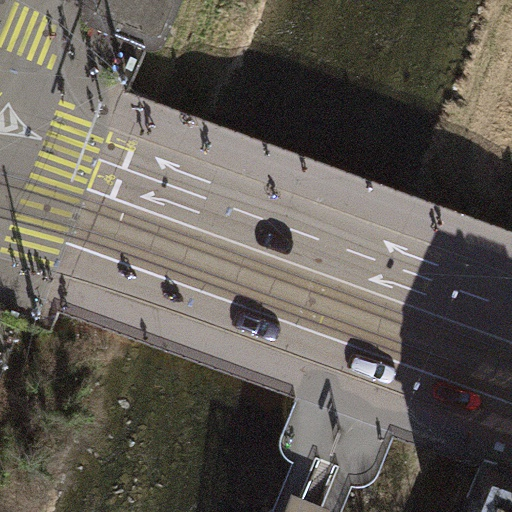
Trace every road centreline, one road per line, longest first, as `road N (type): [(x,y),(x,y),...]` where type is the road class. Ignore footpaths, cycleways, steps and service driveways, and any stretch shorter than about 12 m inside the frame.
road 1 (tertiary): [(511,321),(106,166),(0,137)]
road 2 (tertiary): [(0,240),(511,420)]
